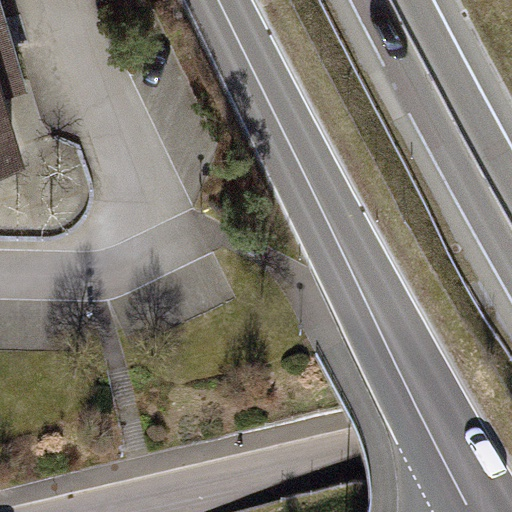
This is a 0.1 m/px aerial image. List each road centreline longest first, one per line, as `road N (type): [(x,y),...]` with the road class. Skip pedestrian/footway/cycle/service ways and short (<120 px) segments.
road 1 (primary): [(482,511),(219,0)]
road 2 (residential): [(0,275),(101,276),(158,254),(47,0)]
road 3 (trunk): [(373,0),(511,257)]
road 4 (trunk): [(511,177),(417,0)]
road 5 (unclassified): [(511,425),(361,460)]
